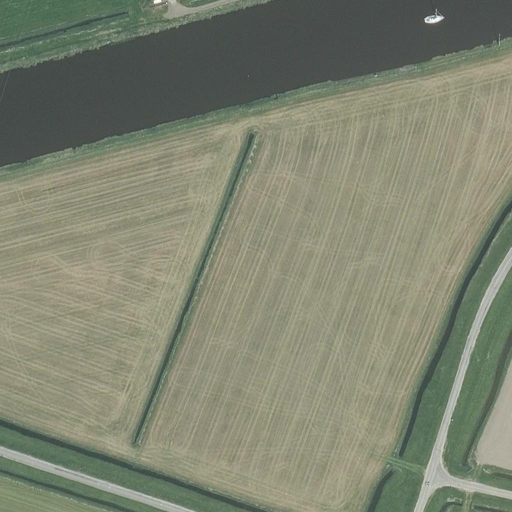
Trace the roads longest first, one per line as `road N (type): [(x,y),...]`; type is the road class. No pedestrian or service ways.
road 1 (unclassified): [(429,477),(473,335),(511,256)]
road 2 (unclassified): [(0,451),(178,511)]
road 3 (track): [(176,9),(0,62)]
